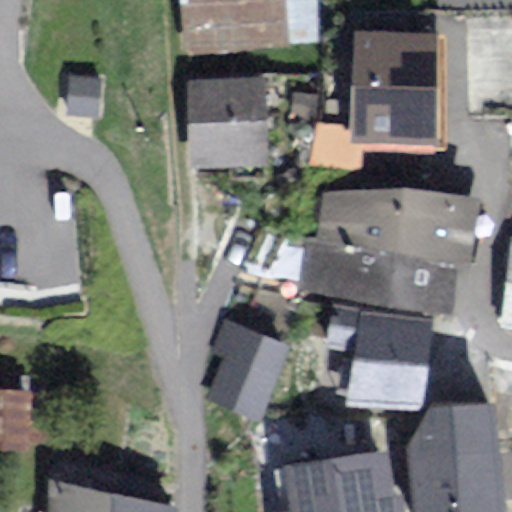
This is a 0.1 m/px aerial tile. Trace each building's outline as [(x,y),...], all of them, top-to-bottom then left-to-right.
[(283,36),(280,0),(189,0),(192,41),(283,36)] [(442,36),(365,33),(362,133),(438,136),(442,36)] [(104,78),(72,75),(68,112),(101,115),(104,78)] [(267,155),(262,79),(196,83),(201,159),(267,155)] [(308,285),(451,310),(454,260),(471,261),(477,205),(330,194),(325,244),(315,241),(308,285)] [(433,324),(365,316),(355,401),(422,410),(433,324)] [(290,347),(232,324),(221,350),(230,354),(212,398),(261,418),(290,347)] [(26,393),(0,391),(0,443),(23,445),(26,393)] [(491,413),(441,414),(423,446),(429,511),(503,511),(498,470),(495,440),(491,413)] [(408,511),(407,500),(396,501),(389,453),(291,469),(297,511),(408,511)] [(58,482),(55,511),(172,511),(172,500),(58,482)]
